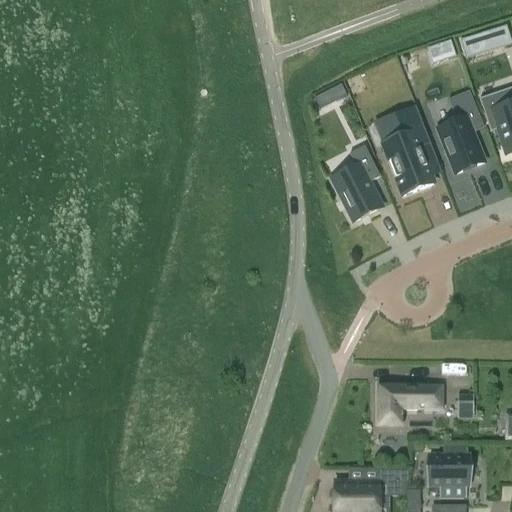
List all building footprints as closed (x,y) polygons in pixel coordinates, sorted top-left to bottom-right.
[(505,26),(458,41),(465,60),(488,52),(511,45),(506,29),(505,26)] [(442,46),(448,62),(456,59),(450,43),(442,46)] [(319,110),(321,109),(345,96),(340,85),(328,91),(325,93),(321,95),(313,99),(319,110)] [(459,122),(438,129),(454,175),(484,164),(474,134),(485,130),(472,92),(451,100),(459,122)] [(511,95),(499,100),(498,97),(480,103),(490,133),(498,131),(507,156),(511,154),(511,95)] [(398,140),(383,146),(403,198),(433,187),(430,178),(428,174),(438,170),(414,110),(412,111),(415,118),(393,127),(398,140)] [(379,178),(364,148),(349,155),(355,168),(331,181),(353,223),(381,209),(369,184),(379,178)] [(442,388),(377,388),(377,412),(378,412),(378,428),(401,428),(401,412),(442,412),(442,388)] [(474,397),(457,397),(457,418),(474,418),(474,397)] [(470,458),(433,458),(433,493),(442,493),(442,499),(466,499),(466,489),(470,489),(470,458)] [(409,465),(384,465),(384,478),(409,478),(409,465)] [(379,511),(380,478),(336,478),(335,511),(379,511)] [(417,511),(418,493),(405,493),(404,511),(417,511)]
